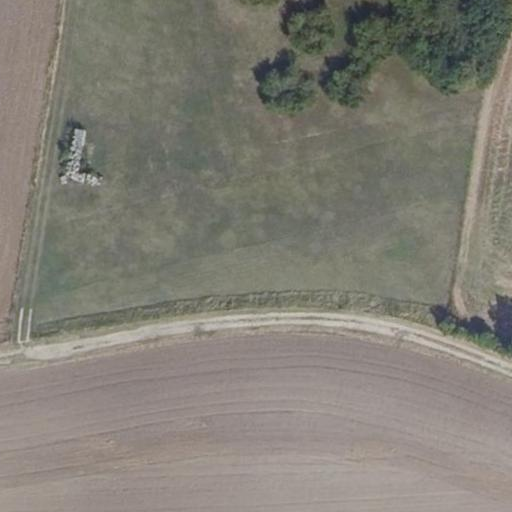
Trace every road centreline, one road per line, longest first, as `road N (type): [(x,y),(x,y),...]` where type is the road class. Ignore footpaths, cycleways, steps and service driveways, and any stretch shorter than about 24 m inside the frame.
road 1 (track): [(511,372),(380,329),(320,322),(188,328),(0,358)]
road 2 (track): [(18,356),(71,0)]
